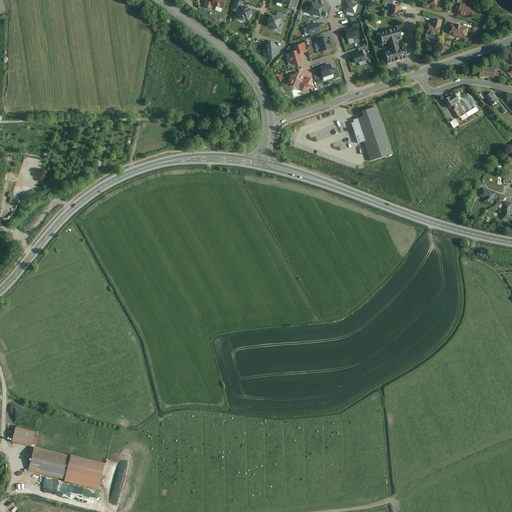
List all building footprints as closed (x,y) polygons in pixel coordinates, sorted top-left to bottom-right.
[(211,6),(213,0),(211,0),(206,0),(204,8),(212,10),(213,6),(211,6)] [(226,0),(213,0),(211,6),(213,6),(223,9),(226,0)] [(237,19),(249,22),(253,9),(243,7),(245,0),(243,0),(236,0),(234,9),(239,10),(237,19)] [(277,0),(277,4),(289,7),(288,10),(296,12),(298,0),(277,0)] [(358,4),(346,1),(343,11),(355,14),(358,4)] [(324,5),(311,2),(308,13),(321,17),(324,5)] [(473,7),(461,4),(458,15),(471,18),(473,17),(474,13),(472,11),(473,7)] [(402,8),(390,5),(387,17),(399,20),(402,8)] [(266,27),(278,30),(281,20),(285,22),(287,15),(277,13),(276,16),(269,14),(266,27)] [(442,21),(434,19),(432,25),(428,24),(426,35),(438,38),(442,21)] [(343,30),(346,41),(361,37),(357,21),(350,23),(352,27),(343,30)] [(320,22),(306,26),(309,35),(323,30),(320,22)] [(468,27),(452,23),(448,36),(464,40),(468,27)] [(399,29),(379,34),(383,46),(387,45),(389,51),(385,52),(388,65),(408,60),(404,46),(400,47),(399,41),(402,40),(399,29)] [(321,52),(332,49),(329,37),(318,40),(321,52)] [(281,48),(271,40),(265,47),(268,49),(265,53),(273,59),(281,48)] [(292,66),(302,63),(299,55),(306,52),(303,44),(295,46),(297,51),(288,54),(292,66)] [(358,52),(351,54),(353,65),(358,64),(359,66),(367,64),(366,61),(364,51),(358,52)] [(319,68),(323,79),(332,76),(334,82),(341,79),(337,69),(333,71),(331,64),(319,68)] [(485,68),(474,66),(472,75),(484,77),(485,68)] [(485,68),(484,77),(496,79),(497,70),(485,68)] [(303,91),(314,87),(312,79),(304,79),(303,75),(299,73),(289,76),(290,81),(289,85),(294,89),(301,86),(303,91)] [(462,92),(457,94),(456,96),(460,102),(453,105),(456,109),(452,112),(456,118),(461,126),(484,112),(472,96),(468,97),(462,92)] [(498,101),(491,92),(486,97),(485,97),(486,98),(492,106),(498,101)] [(455,94),(445,100),(449,108),(453,105),(460,102),(456,96),(455,94)] [(375,104),(359,109),(361,114),(349,117),(357,141),(363,139),(369,158),(389,153),(375,104)] [(461,126),(456,118),(448,123),(453,131),(461,126)] [(488,190),(482,188),(479,196),(485,199),(484,203),(492,206),(497,194),(488,190)] [(511,203),(504,203),(503,219),(511,219),(511,203)] [(32,447),(36,433),(15,427),(12,441),(32,447)] [(65,479),(70,457),(35,448),(29,471),(65,479)] [(99,490),(105,465),(70,457),(65,479),(64,482),(99,490)]
